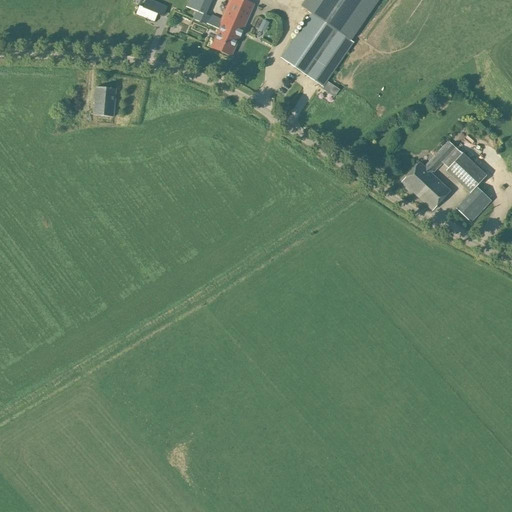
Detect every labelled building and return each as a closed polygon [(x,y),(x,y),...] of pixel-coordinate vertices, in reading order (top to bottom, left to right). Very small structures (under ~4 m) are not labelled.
[(149,0),(146,0),(144,7),(139,5),(135,15),(154,23),(158,14),(162,16),(166,7),(167,8),(167,7),(149,0)] [(253,5),(242,0),(229,0),(221,19),(212,15),(211,17),(196,10),(192,19),(207,26),(208,25),(219,30),(211,48),(231,56),(253,5)] [(354,42),(351,41),(379,0),(305,0),(300,7),(311,14),(280,58),(324,87),(354,42)] [(264,33),(267,27),(261,24),(258,30),(264,33)] [(93,116),(113,117),(115,89),(95,88),(93,116)] [(448,141),(423,167),(419,163),(401,182),(432,211),(450,191),(432,175),(443,164),(448,169),(445,171),(469,194),(456,209),(471,223),(491,201),(476,187),(486,176),(462,153),(461,154),(448,141)]
